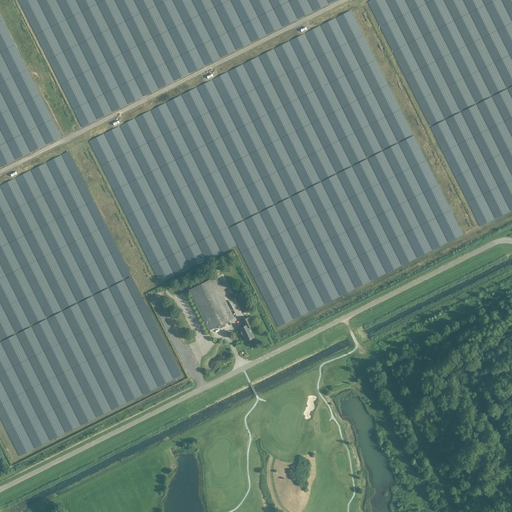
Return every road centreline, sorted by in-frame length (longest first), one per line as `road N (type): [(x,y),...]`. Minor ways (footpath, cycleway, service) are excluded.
road 1 (unclassified): [(0,490),(489,244),(511,241)]
road 2 (unknown): [(187,355),(174,340),(115,365),(126,400),(197,373)]
